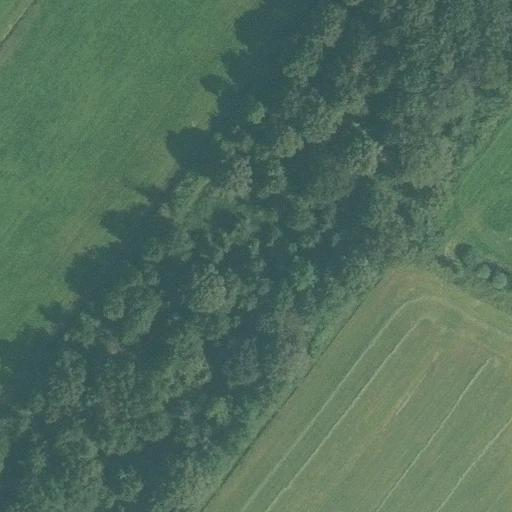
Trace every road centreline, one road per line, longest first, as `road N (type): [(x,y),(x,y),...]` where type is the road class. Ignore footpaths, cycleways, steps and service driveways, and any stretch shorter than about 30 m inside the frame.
road 1 (track): [(511,16),(499,64),(459,94),(413,167),(401,179),(358,191),(274,286),(169,436),(142,457),(133,511)]
road 2 (track): [(0,446),(36,411),(66,358),(111,314),(220,169),(277,122),(347,0)]
road 3 (track): [(248,58),(382,180),(406,245),(426,249),(468,223),(511,163)]
